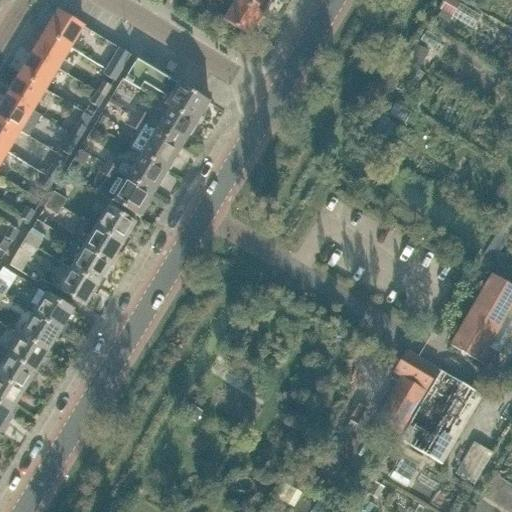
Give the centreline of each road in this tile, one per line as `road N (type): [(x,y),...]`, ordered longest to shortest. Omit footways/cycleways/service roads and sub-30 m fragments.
road 1 (tertiary): [(25,511),(274,101)]
road 2 (residential): [(274,101),(109,0)]
